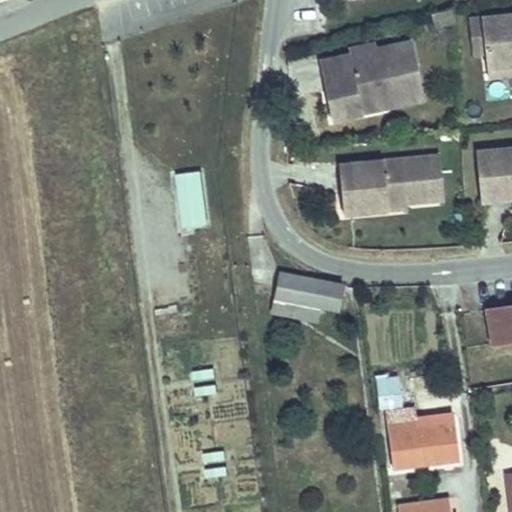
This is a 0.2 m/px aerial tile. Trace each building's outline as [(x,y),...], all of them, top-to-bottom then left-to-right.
[(511,7),(476,12),(481,48),(483,64),(511,59),(511,7)] [(476,12),(464,14),(469,50),(481,48),(476,12)] [(318,91),(328,89),(334,117),(355,113),(355,112),(353,104),(383,98),(384,105),(419,97),(406,38),(370,46),(340,52),(311,58),(318,91)] [(339,46),(340,52),(370,46),(369,39),(339,46)] [(511,59),(483,64),(484,73),(511,69),(511,59)] [(328,89),(318,91),(324,119),(334,117),(328,89)] [(383,98),(353,104),(355,112),(384,105),(383,98)] [(511,148),(477,152),(483,202),(511,198),(511,148)] [(440,159),(385,163),(388,206),(442,203),(440,159)] [(385,163),(339,165),(342,216),(388,213),(388,206),(385,163)] [(208,223),(201,170),(177,173),(183,226),(208,223)] [(337,316),(344,290),(319,285),(288,275),(281,301),(337,316)] [(511,311),(486,315),(492,349),(511,346),(511,311)] [(195,369),(198,394),(216,391),(213,367),(195,369)] [(427,433),(425,417),(412,419),(410,399),(385,402),(392,456),(416,453),(413,434),(427,433)] [(413,434),(416,453),(456,448),(452,414),(425,417),(427,433),(413,434)] [(205,450),(206,475),(228,473),(227,449),(205,450)]
